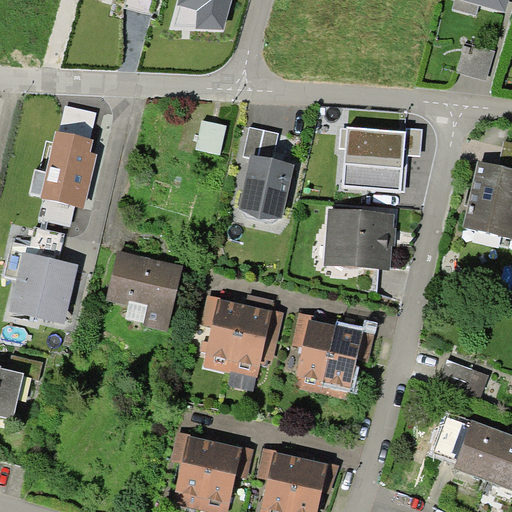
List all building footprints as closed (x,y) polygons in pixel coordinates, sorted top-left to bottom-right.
[(231,0),(178,0),(170,28),(223,30),(231,0)] [(504,0),(448,0),(449,0),(502,13),(504,0)] [(492,55),(465,47),(456,80),(482,88),(492,55)] [(218,158),(224,129),(200,124),(193,152),(218,158)] [(405,132),(347,127),(342,185),(403,190),(407,154),(420,155),(422,128),(406,127),(405,132)] [(277,219),(288,170),(270,166),(276,136),(247,130),(241,159),(251,162),(240,210),(277,219)] [(293,161),(297,141),(285,139),(281,158),(293,161)] [(511,166),(510,174),(477,167),(465,221),(511,231),(511,227),(511,166)] [(359,269),(382,271),(386,220),(331,216),(330,235),(327,240),(326,245),(326,253),(329,259),(333,265),(340,269),(348,271),(353,270),(359,269)] [(75,265),(25,254),(13,306),(63,317),(75,265)] [(138,264),(139,263),(115,258),(105,301),(145,310),(141,326),(165,331),(178,273),(138,264)] [(205,356),(231,362),(242,312),(217,306),(205,356)] [(261,316),(242,312),(231,362),(228,374),(253,380),(269,311),(262,310),(261,316)] [(294,389),(319,395),(335,325),(325,323),(323,330),(308,327),(294,389)] [(319,395),(344,400),(358,338),(343,335),(345,327),(335,325),(319,395)] [(0,412),(12,415),(21,378),(37,382),(40,365),(9,358),(5,375),(0,373),(0,412)] [(471,375),(472,373),(445,363),(440,376),(467,387),(464,394),(476,399),(483,380),(471,375)] [(469,476),(485,482),(500,439),(469,427),(468,431),(453,426),(442,454),(457,460),(455,466),(470,472),(469,476)] [(173,505),(198,511),(214,441),(203,439),(202,446),(187,443),(173,505)] [(511,443),(500,439),(485,482),(501,488),(502,484),(511,487),(511,443)] [(204,511),(223,511),(226,504),(237,455),(222,451),(224,443),(214,441),(198,511),(204,511)] [(261,511),(287,511),(300,457),(290,455),(288,463),(273,459),(261,511)] [(313,511),(324,471),(308,467),(310,460),(300,457),(287,511),(313,511)]
